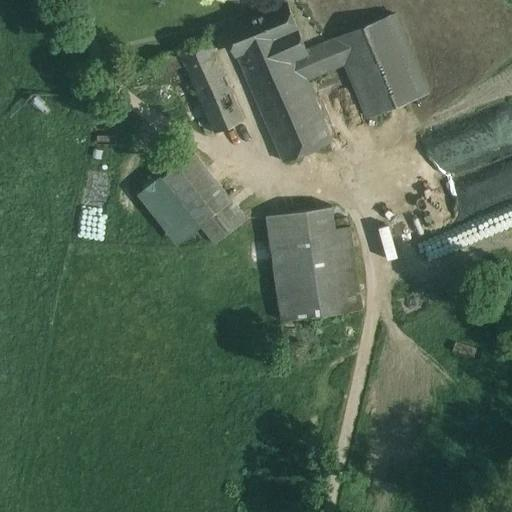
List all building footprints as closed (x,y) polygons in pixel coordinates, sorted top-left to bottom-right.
[(287,4),(225,29),(235,53),(245,75),(296,54),(297,56),(306,52),(306,51),(287,4)] [(326,43),(306,51),(306,52),(297,56),(306,79),(344,63),(366,117),(408,100),(427,92),(395,14),(326,43)] [(244,119),(207,36),(179,49),(216,132),(244,119)] [(296,54),(245,75),(283,162),(332,141),(306,79),(297,56),(296,54)] [(194,154),(162,179),(200,226),(231,201),(194,154)] [(174,247),(200,226),(162,179),(136,199),(174,247)] [(231,201),(200,226),(214,244),(246,219),(231,201)] [(332,207),(274,214),(287,318),(345,310),(336,235),(332,207)] [(353,233),(336,235),(345,310),(362,308),(353,233)]
